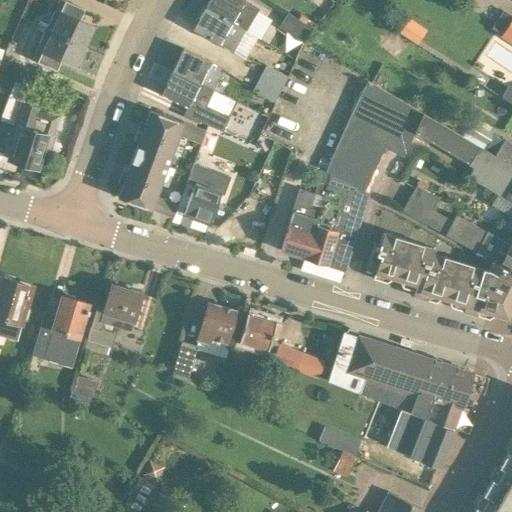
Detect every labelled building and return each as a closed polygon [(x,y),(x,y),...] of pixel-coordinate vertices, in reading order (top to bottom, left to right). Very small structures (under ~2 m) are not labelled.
[(245,31),(258,10),(241,0),(209,0),(204,9),(245,31)] [(85,41),(92,27),(78,21),(83,10),(58,1),(48,25),(85,41)] [(232,53),(245,31),(204,9),(192,30),(232,53)] [(306,42),(313,31),(289,15),(282,26),(306,42)] [(420,42),(427,29),(404,18),(398,30),(420,42)] [(511,22),(502,38),(511,44),(511,22)] [(74,66),(85,41),(48,25),(33,57),(56,70),(61,60),(74,66)] [(213,89),(222,69),(209,63),(209,61),(182,49),(173,69),(213,89)] [(284,87),(288,78),(267,67),(262,76),(284,87)] [(212,91),(213,89),(173,69),(161,94),(187,107),(185,113),(224,132),(230,120),(202,107),(210,90),(212,91)] [(267,119),(284,87),(262,76),(253,93),(269,101),(262,116),(267,119)] [(0,116),(0,119),(11,126),(2,160),(36,169),(41,154),(50,156),(61,116),(24,102),(29,87),(14,81),(0,116)] [(405,158),(415,136),(407,123),(414,109),(368,83),(328,172),(332,174),(366,193),(385,150),(405,158)] [(200,144),(205,132),(182,123),(149,110),(144,126),(177,138),(178,135),(200,144)] [(511,168),(473,147),(475,144),(428,117),(418,134),(472,168),(467,177),(496,194),(511,203),(511,168)] [(172,152),(177,138),(144,126),(138,140),(172,152)] [(484,130),(475,144),(473,147),(511,168),(511,143),(504,139),(503,140),(484,130)] [(166,167),(172,152),(138,140),(133,154),(166,167)] [(161,181),(166,167),(133,154),(128,168),(161,181)] [(207,223),(219,192),(206,187),(214,166),(196,160),(187,184),(193,186),(182,215),(207,223)] [(156,195),(161,181),(128,168),(122,183),(156,195)] [(344,271),(360,218),(368,194),(366,193),(332,174),(322,209),(328,212),(314,263),(326,267),(326,266),(344,271)] [(173,218),(177,206),(155,198),(156,195),(122,183),(117,198),(150,210),(173,218)] [(415,186),(400,212),(446,236),(511,268),(511,232),(503,227),(497,236),(485,231),(455,216),(452,221),(431,211),(437,198),(415,186)] [(314,263),(328,212),(322,209),(311,205),(314,194),(298,189),(287,226),(284,225),(281,235),(284,236),(279,251),(303,259),(302,260),(314,263)] [(511,211),(509,216),(503,227),(511,232),(511,211)] [(511,268),(446,236),(400,212),(444,235),(475,252),(492,263),(488,271),(486,270),(481,287),(511,303),(511,268)] [(421,244),(393,236),(382,232),(379,243),(373,242),(365,270),(374,272),(372,279),(385,283),(389,280),(390,279),(400,282),(399,284),(401,288),(413,291),(411,296),(423,300),(435,303),(439,301),(439,299),(452,259),(433,253),(434,248),(421,244)] [(473,315),(481,287),(486,270),(481,268),(452,259),(439,299),(449,302),(448,305),(450,308),(473,315)] [(19,323),(30,285),(0,277),(0,324),(1,325),(3,318),(19,323)] [(129,331),(131,322),(141,293),(111,285),(101,313),(99,321),(105,323),(129,331)] [(511,310),(511,308),(511,303),(481,287),(473,315),(487,319),(491,317),(492,314),(500,317),(502,311),(503,312),(509,311),(509,310),(511,310)] [(69,365),(87,304),(61,296),(56,315),(42,311),(31,353),(69,365)] [(226,342),(235,311),(207,303),(197,339),(209,343),(210,338),(226,342)] [(112,351),(117,337),(102,332),(105,323),(99,321),(101,313),(97,312),(87,342),(112,351)] [(289,348),(278,345),(274,340),(280,324),(275,323),(247,314),(238,341),(267,349),(275,352),(273,360),(295,369),(301,351),(289,347),(289,348)] [(471,373),(357,336),(356,335),(355,332),(346,329),(343,331),(340,330),(323,380),(341,387),(407,413),(422,418),(452,429),(471,373)] [(186,382),(197,346),(181,341),(171,375),(186,382)] [(437,468),(452,429),(422,418),(418,429),(406,424),(399,441),(411,446),(408,455),(437,468)] [(340,451),(353,456),(360,441),(323,426),(317,440),(340,451)] [(472,511),(511,511),(511,443),(507,452),(505,455),(504,457),(496,472),(490,482),(480,498),(474,509),(472,511)] [(344,477),(353,456),(340,451),(332,471),(344,477)] [(129,511),(147,511),(160,490),(139,478),(122,508),(129,511)] [(418,511),(421,509),(387,492),(376,511),(368,511),(365,510),(364,511),(418,511)]
